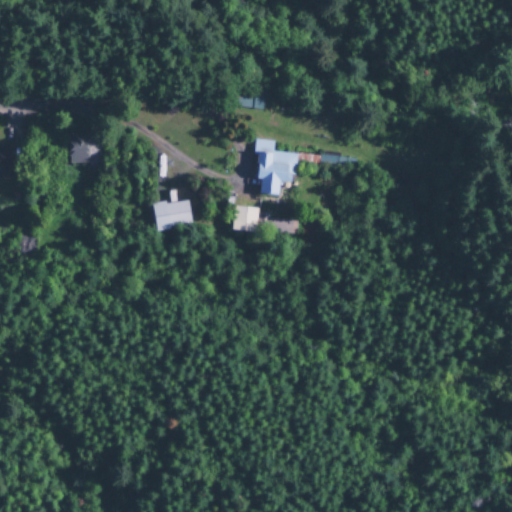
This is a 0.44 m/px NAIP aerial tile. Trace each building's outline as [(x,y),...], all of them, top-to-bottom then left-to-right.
[(262,91),(239,90),(239,109),(261,110),(262,91)] [(84,165),(84,135),(66,135),(66,165),(84,165)] [(256,195),(275,197),(276,184),(291,185),(293,154),(270,152),(271,142),(255,141),(251,181),(257,182),(256,195)] [(12,148),(0,147),(0,179),(12,180),(12,148)] [(153,231),(189,226),(185,201),(149,206),(153,231)] [(229,233),(253,234),(255,209),(230,208),(229,233)] [(299,244),(316,245),(317,227),(301,225),(299,244)]
